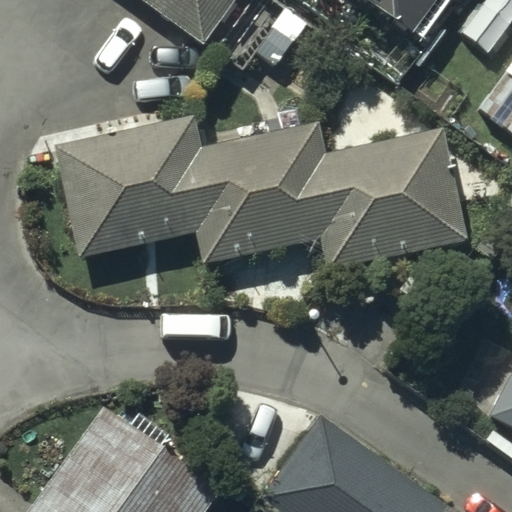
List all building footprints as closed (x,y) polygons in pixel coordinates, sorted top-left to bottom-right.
[(150,0),(203,37),(229,0),(150,0)] [(307,18),(284,0),(282,0),(248,46),(272,65),(307,18)] [(373,0),(405,22),(420,0),(373,0)] [(511,53),(475,107),(511,132),(511,53)] [(187,117),(47,146),(71,258),(189,233),(195,265),(313,240),(320,273),(461,241),(436,129),(319,155),(312,124),(195,150),(187,117)] [(511,184),(469,243),(492,260),(511,232),(511,184)] [(511,350),(484,336),(457,386),(486,415),(489,410),(511,422),(511,350)] [(129,419),(102,398),(18,511),(196,511),(221,480),(163,438),(169,429),(138,406),(129,419)] [(462,511),(316,406),(253,492),(280,511),(462,511)]
